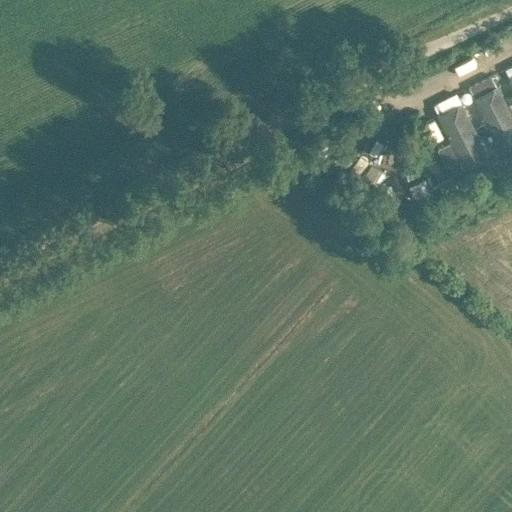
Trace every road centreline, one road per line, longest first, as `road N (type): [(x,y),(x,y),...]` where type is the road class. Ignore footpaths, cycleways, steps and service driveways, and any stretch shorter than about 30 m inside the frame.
road 1 (track): [(0,260),(282,125)]
road 2 (unclassified): [(511,9),(282,125)]
